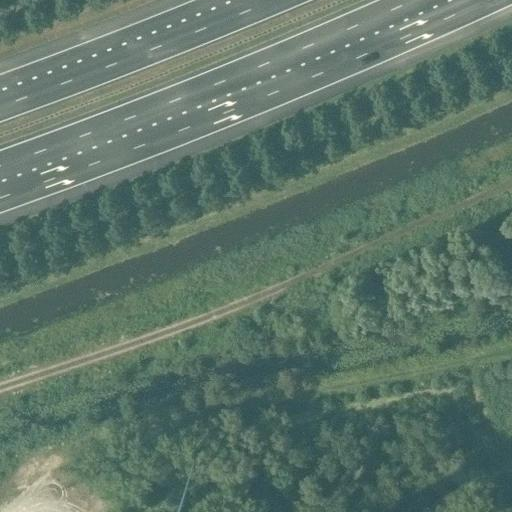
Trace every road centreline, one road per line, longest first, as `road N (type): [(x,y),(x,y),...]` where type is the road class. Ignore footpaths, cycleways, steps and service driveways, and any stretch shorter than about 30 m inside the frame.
road 1 (motorway): [(0,180),(451,0)]
road 2 (track): [(466,359),(84,434)]
road 3 (motorway): [(273,0),(0,106)]
road 4 (track): [(511,349),(466,359),(480,417),(511,452)]
